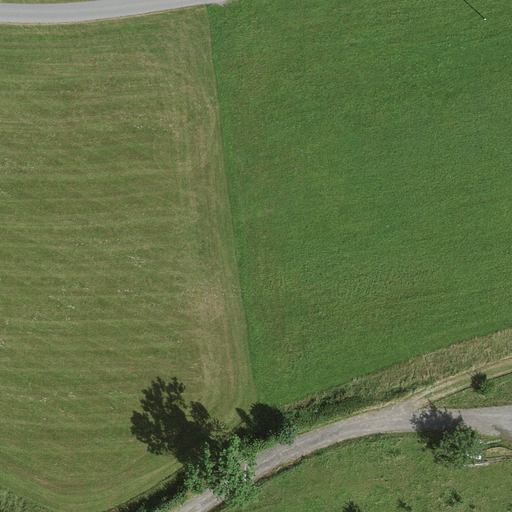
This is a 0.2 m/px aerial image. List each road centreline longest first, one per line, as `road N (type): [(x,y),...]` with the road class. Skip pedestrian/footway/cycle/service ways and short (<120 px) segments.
road 1 (track): [(195,511),(323,437),(511,374)]
road 2 (residential): [(189,0),(103,13),(0,15)]
